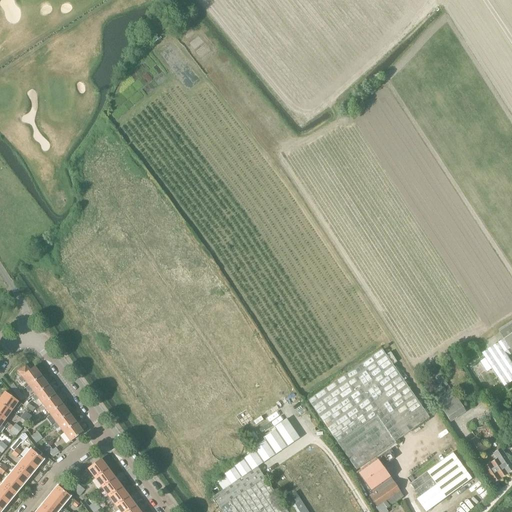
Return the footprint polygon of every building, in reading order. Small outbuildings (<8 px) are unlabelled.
[(511,324),(500,332),(504,339),(511,351),(511,324)] [(511,364),(507,357),(511,353),(511,351),(504,339),(483,354),(504,387),(511,381),(511,364)] [(384,451),(430,419),(381,349),(361,363),(307,401),(356,470),(384,451)] [(28,386),(41,376),(34,367),(29,370),(25,365),(17,371),(21,376),(18,379),(21,383),(24,380),(28,386)] [(441,390),(448,385),(440,374),(433,378),(441,390)] [(35,395),(48,386),(41,376),(28,386),(25,388),(28,392),(31,390),(35,395)] [(16,395),(19,393),(12,384),(10,386),(16,395)] [(39,407),(42,404),(55,395),(48,386),(35,395),(32,398),(39,407)] [(464,411),(451,391),(448,386),(443,389),(446,394),(436,401),(449,421),(464,411)] [(17,402),(8,395),(5,392),(0,398),(0,403),(11,411),(17,402)] [(49,414),(62,404),(55,395),(42,404),(49,414)] [(32,412),(34,408),(28,404),(26,402),(22,405),(32,412)] [(0,417),(4,421),(4,420),(11,411),(0,403),(0,417)] [(56,423),(69,414),(62,404),(49,414),(56,423)] [(23,420),(28,414),(25,411),(20,418),(23,420)] [(28,414),(23,420),(27,423),(31,416),(28,414)] [(63,432),(76,423),(69,414),(56,423),(53,425),(56,429),(59,427),(63,432)] [(287,511),(257,467),(299,439),(286,418),(274,427),(275,429),(263,437),(265,440),(253,448),(255,451),(242,459),(243,460),(233,467),(234,467),(224,474),(225,476),(216,482),(222,490),(212,497),(222,511),(287,511)] [(19,432),(22,429),(15,423),(15,424),(10,419),(8,422),(11,425),(19,432)] [(71,441),(82,432),(76,423),(63,432),(70,442),(69,442),(70,444),(72,442),(71,441)] [(16,436),(19,432),(11,425),(8,429),(16,436)] [(33,440),(40,435),(37,432),(30,436),(33,440)] [(40,435),(33,440),(35,443),(42,438),(40,435)] [(466,443),(476,458),(489,449),(485,444),(481,446),(475,437),(466,443)] [(14,451),(18,455),(21,452),(13,445),(10,448),(14,451)] [(59,453),(57,451),(55,448),(49,453),(51,456),(52,455),(53,458),(59,453)] [(493,483),(511,470),(511,466),(500,448),(493,453),(496,459),(483,468),(493,483)] [(23,459),(35,469),(42,460),(30,450),(23,459)] [(425,511),(471,479),(452,452),(409,483),(419,496),(415,499),(424,511),(425,511)] [(28,477),(35,469),(23,459),(16,467),(28,477)] [(94,478),(107,469),(100,459),(87,469),(94,478)] [(356,473),(372,495),(376,492),(377,494),(393,483),(376,459),(356,473)] [(21,486),(28,477),(16,467),(9,476),(21,486)] [(101,488),(114,478),(107,469),(94,478),(101,488)] [(14,494),(21,486),(9,476),(2,484),(14,494)] [(108,497),(121,487),(114,478),(101,488),(98,490),(99,491),(102,489),(108,497)] [(399,491),(394,483),(377,495),(376,493),(370,497),(370,498),(376,507),(379,511),(381,511),(403,497),(399,491)] [(0,496),(7,503),(14,494),(2,484),(0,486),(0,496)] [(49,497),(61,507),(69,497),(57,487),(49,497)] [(115,506),(128,497),(121,487),(108,497),(105,499),(108,503),(111,501),(115,506)] [(56,511),(61,507),(49,497),(41,506),(48,511),(56,511)] [(119,511),(126,511),(135,506),(128,497),(115,506),(112,508),(114,511),(117,509),(119,511)] [(91,510),(97,505),(95,501),(88,506),(91,510)]
